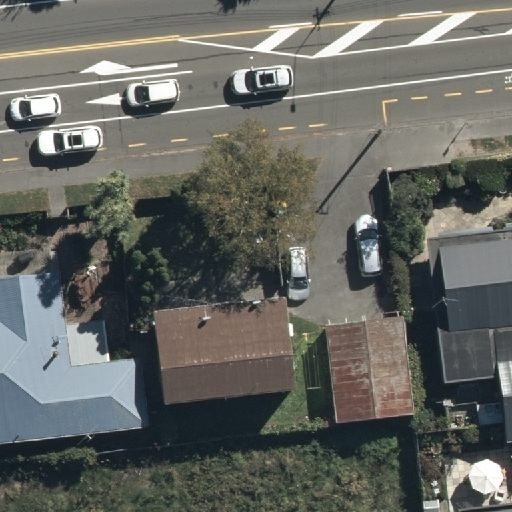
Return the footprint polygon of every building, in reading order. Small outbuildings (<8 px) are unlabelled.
[(441,393),(494,389),(496,408),(474,410),(476,432),(501,430),(503,450),(511,449),(511,239),(455,244),(456,256),(430,258),(441,393)] [(0,458),(149,441),(141,367),(109,371),(104,324),(65,329),(59,281),(0,287),(0,458)] [(284,318),(150,331),(160,425),(293,411),(284,318)] [(403,326),(324,334),(334,436),(412,428),(403,326)] [(222,450),(91,459),(94,511),(199,511),(197,474),(224,472),(222,450)]
